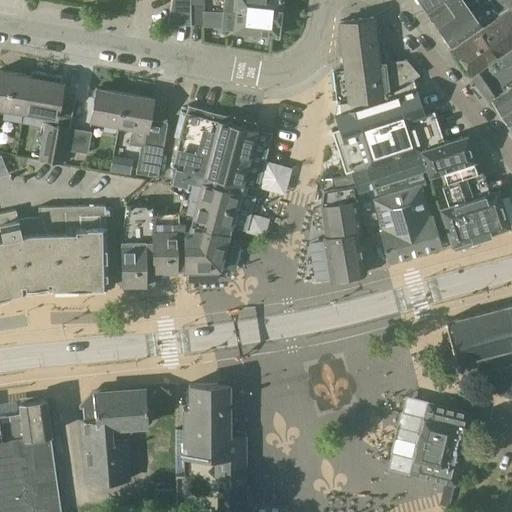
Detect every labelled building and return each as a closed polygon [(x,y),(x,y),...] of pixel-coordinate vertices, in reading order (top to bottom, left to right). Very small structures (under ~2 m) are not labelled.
[(189,24),(190,24),(190,4),(189,0),(171,0),(167,25),(177,25),(189,24)] [(258,18),(279,20),(281,0),(223,0),(223,7),(259,10),(258,18)] [(419,0),(436,23),(450,44),(484,20),(488,24),(491,22),(497,18),(487,0),(419,0)] [(190,4),(190,24),(202,24),(202,4),(190,4)] [(497,18),(491,22),(509,48),(511,46),(511,4),(510,6),(511,8),(497,18)] [(259,10),(223,7),(222,12),(220,29),(233,30),(233,31),(277,35),(279,20),(258,18),(259,10)] [(334,68),(332,69),(336,101),(338,101),(349,99),(349,100),(382,95),(410,79),(418,75),(419,74),(414,68),(407,59),(404,60),(403,59),(390,60),(390,61),(389,61),(384,61),(384,62),(378,63),(372,17),(339,21),(344,66),(334,68)] [(488,24),(454,48),(472,74),(509,48),(491,22),(488,24)] [(0,107),(22,111),(29,75),(0,70),(0,107)] [(29,75),(22,111),(56,117),(62,81),(60,81),(61,75),(31,70),(30,76),(29,75)] [(340,128),(331,131),(345,173),(350,171),(420,148),(420,149),(443,142),(433,111),(423,114),(415,89),(413,90),(410,79),(382,95),(349,100),(349,99),(338,101),(340,114),(335,115),(340,128)] [(511,85),(492,99),(508,124),(511,121),(511,85)] [(116,124),(122,92),(95,87),(90,119),(116,124)] [(122,92),(116,124),(120,124),(119,128),(131,130),(128,143),(140,145),(135,172),(152,175),(158,174),(163,144),(144,140),(146,129),(152,97),(122,92)] [(267,149),(286,154),(294,120),(298,105),(279,100),(267,149)] [(184,120),(171,165),(175,166),(240,182),(241,183),(243,178),(254,133),(255,129),(253,128),(255,123),(229,116),(229,115),(188,104),(184,120)] [(68,149),(71,128),(72,126),(47,122),(40,158),(65,162),(68,149)] [(93,132),(71,128),(68,149),(89,153),(93,132)] [(466,134),(420,149),(429,174),(474,159),(466,134)] [(427,169),(420,148),(350,171),(357,192),(427,169)] [(238,190),(240,182),(175,166),(172,176),(183,179),(182,180),(198,190),(191,216),(228,225),(230,225),(239,191),(238,190)] [(446,205),(440,207),(442,213),(441,214),(449,237),(450,236),(452,242),(458,240),(458,241),(470,237),(471,238),(474,237),(474,235),(476,234),(482,232),(485,231),(486,233),(489,232),(489,231),(501,227),(507,225),(505,219),(506,218),(499,195),(492,198),(489,191),(484,193),(477,171),(445,182),(445,183),(446,182),(453,202),(446,205)] [(226,233),(228,225),(191,216),(198,190),(182,180),(183,179),(172,176),(168,187),(183,194),(178,210),(178,214),(190,223),(187,234),(182,235),(184,267),(184,269),(219,268),(228,233),(226,233)] [(322,191),(321,205),(320,207),(326,237),(323,237),(330,279),(364,273),(357,233),(361,232),(356,201),(353,185),(322,191)] [(419,185),(373,198),(382,229),(379,230),(388,261),(441,245),(432,215),(428,216),(419,185)] [(178,214),(178,210),(153,211),(153,203),(125,203),(121,238),(121,284),(145,283),(144,267),(153,267),(153,269),(176,269),(176,267),(184,267),(182,235),(187,234),(190,223),(178,214)] [(0,294),(23,289),(23,290),(25,289),(25,288),(47,286),(50,286),(104,285),(107,285),(104,204),(38,206),(38,231),(21,233),(15,208),(0,211),(0,294)] [(511,302),(506,304),(444,320),(446,328),(455,362),(511,347),(511,302)] [(492,368),(484,385),(509,396),(511,397),(511,362),(511,363),(511,365),(492,368)] [(210,511),(246,511),(246,484),(245,484),(245,475),(246,475),(246,434),(225,434),(224,383),(188,383),(188,407),(182,407),(183,455),(183,473),(176,473),(176,508),(210,508),(210,511)] [(93,391),(93,388),(79,403),(79,406),(82,406),(83,420),(88,482),(127,480),(124,438),(137,424),(147,423),(151,420),(151,410),(146,407),(145,387),(93,391)] [(0,511),(60,511),(49,433),(50,433),(45,398),(18,401),(20,410),(0,413),(0,511)] [(411,457),(412,457),(408,473),(453,485),(472,412),(426,401),(422,416),(419,428),(418,428),(413,445),(414,445),(411,457)]
